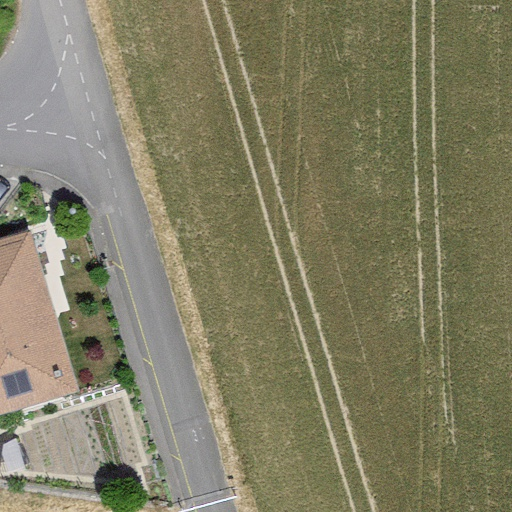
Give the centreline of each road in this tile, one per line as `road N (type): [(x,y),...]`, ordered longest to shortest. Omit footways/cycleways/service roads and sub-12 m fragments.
road 1 (unclassified): [(206,511),(90,139)]
road 2 (unclassified): [(90,139),(59,0)]
